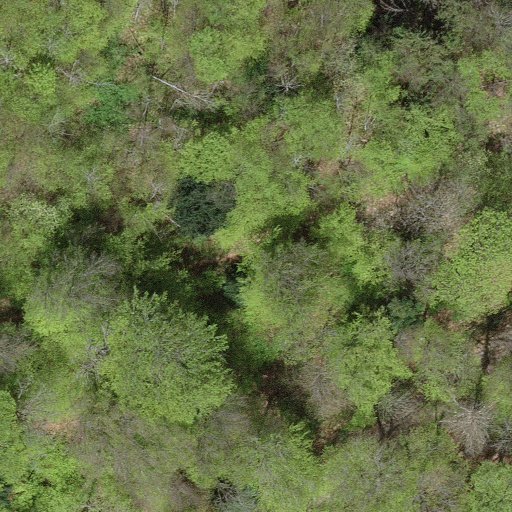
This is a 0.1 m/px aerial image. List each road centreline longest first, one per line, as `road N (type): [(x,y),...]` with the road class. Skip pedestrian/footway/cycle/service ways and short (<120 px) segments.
road 1 (track): [(511,133),(270,232),(0,319)]
road 2 (track): [(511,338),(286,511)]
